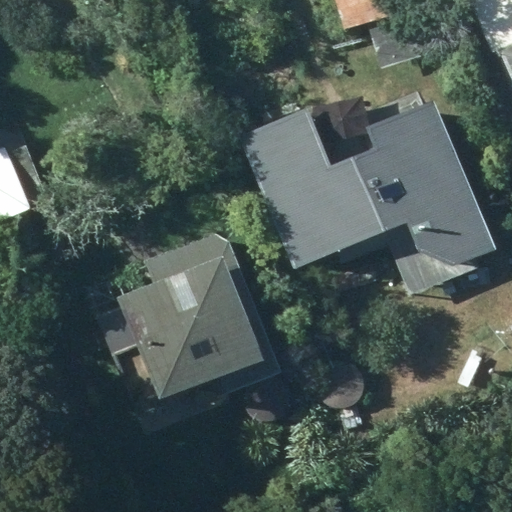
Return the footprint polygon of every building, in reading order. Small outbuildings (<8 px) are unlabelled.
[(333,0),(345,30),(422,0),(333,0)] [(511,0),(467,0),(491,55),(500,51),(511,78),(511,0)] [(410,248),(429,300),(494,277),(436,113),(362,140),(372,166),(334,180),(310,113),(230,141),(285,293),(410,248)] [(2,149),(0,150),(0,221),(27,211),(24,203),(42,196),(23,148),(4,155),(2,149)] [(114,301),(158,404),(219,379),(226,396),(279,373),(219,233),(145,264),(154,285),(114,301)]
